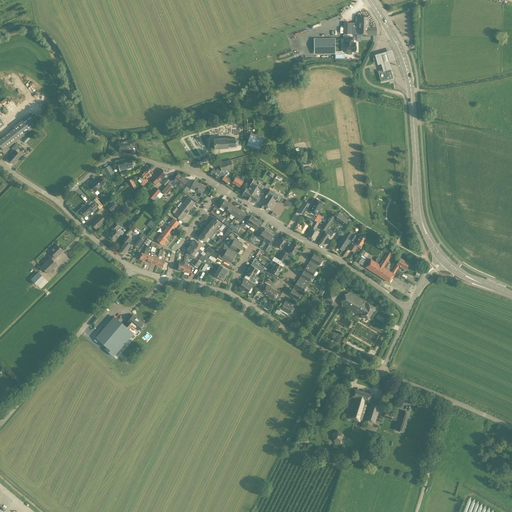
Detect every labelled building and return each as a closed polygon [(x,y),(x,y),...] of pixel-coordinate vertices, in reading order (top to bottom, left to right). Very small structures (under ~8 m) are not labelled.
[(344,22),(343,33),(377,35),(377,27),(368,26),(369,16),(355,16),(355,22),(344,22)] [(342,42),(342,51),(356,52),(356,50),(357,50),(356,46),(356,41),(353,42),(353,36),(345,36),(345,41),(342,41),(342,42)] [(335,54),(334,38),(314,39),(314,54),(335,54)] [(394,60),(392,50),(375,54),(378,64),(382,63),(384,70),(391,69),(389,61),(394,60)] [(384,70),(378,72),(381,82),(393,79),(392,73),(391,69),(384,70)] [(3,105),(5,107),(6,106),(8,107),(13,103),(10,99),(3,105)] [(37,125),(31,117),(33,115),(31,113),(29,115),(29,114),(13,127),(14,128),(0,139),(0,146),(4,151),(21,137),(37,125)] [(262,137),(250,133),(251,123),(247,123),(247,133),(244,132),(243,135),(246,136),(244,141),(248,142),(246,146),(258,151),(262,137)] [(238,141),(237,141),(235,139),(227,139),(227,138),(214,139),(214,140),(213,140),(213,141),(214,141),(214,146),(214,148),(216,148),(228,148),(228,147),(231,147),(231,148),(232,148),(232,147),(235,147),(235,148),(236,147),(236,146),(237,145),(238,145),(238,144),(237,144),(237,142),(238,141)] [(132,147),(135,146),(133,139),(130,139),(130,141),(123,142),(118,143),(119,144),(117,144),(118,149),(119,149),(120,151),(127,150),(131,149),(131,147),(132,147)] [(21,155),(16,150),(19,146),(16,143),(12,148),(15,151),(7,159),(13,164),(21,155)] [(222,172),(225,174),(222,178),(220,182),(225,186),(229,180),(225,177),(226,175),(228,175),(229,173),(227,171),(226,170),(233,168),(230,160),(219,163),(222,171),(223,171),(222,172)] [(132,161),(118,164),(120,172),(121,176),(127,175),(126,170),(131,169),(133,168),(132,161)] [(114,174),(115,174),(109,165),(103,169),(109,178),(110,180),(116,177),(114,174)] [(148,181),(146,179),(153,173),(147,166),(139,174),(141,176),(139,178),(143,182),(141,184),(143,186),(148,181)] [(213,169),(209,174),(217,179),(219,176),(222,178),(225,174),(222,172),(217,169),(215,167),(213,169)] [(156,185),(160,180),(167,173),(161,169),(155,175),(150,180),(156,185)] [(187,180),(179,173),(173,180),(171,182),(170,181),(168,184),(162,191),(167,195),(173,188),(174,187),(177,184),(177,183),(178,182),(182,185),(187,180)] [(97,190),(105,182),(100,177),(97,180),(95,179),(91,183),(88,186),(89,187),(93,192),(96,189),(97,190)] [(239,188),(243,182),(235,177),(232,183),(239,188)] [(132,178),(127,181),(131,188),(136,185),(132,178)] [(245,199),(248,200),(258,183),(253,179),(250,185),(248,189),(246,188),(243,194),(241,196),(245,199)] [(190,188),(196,190),(200,184),(194,181),(190,188)] [(254,203),(255,202),(259,196),(257,195),(260,191),(263,186),(258,183),(248,200),(250,201),(254,204),(254,203)] [(200,184),(196,190),(202,193),(202,195),(204,196),(207,190),(205,189),(206,187),(200,184)] [(185,194),(191,198),(193,197),(187,192),(190,189),(186,186),(182,192),(186,194),(185,194)] [(160,191),(155,187),(148,195),(153,200),(160,191)] [(270,209),(276,200),(278,201),(278,202),(279,204),(283,198),(281,197),(279,195),(269,189),(259,207),(262,209),(264,206),(270,209)] [(187,197),(183,203),(190,209),(195,203),(187,197)] [(97,198),(94,201),(100,208),(104,205),(97,198)] [(111,211),(111,210),(113,213),(119,207),(117,205),(112,199),(106,205),(108,207),(111,211)] [(317,215),(323,203),(315,199),(309,210),(317,215)] [(224,200),(220,206),(226,210),(230,203),(224,200)] [(305,212),(309,204),(303,200),(299,208),(305,212)] [(98,207),(94,202),(94,203),(93,202),(89,206),(87,204),(80,211),(85,217),(91,211),(92,212),(94,210),(94,211),(98,207)] [(183,203),(179,208),(186,214),(190,209),(183,203)] [(226,210),(231,213),(235,206),(230,203),(226,210)] [(240,210),(235,206),(231,213),(236,216),(240,210)] [(181,220),(186,214),(179,208),(177,207),(173,212),(175,214),(174,215),(181,220)] [(240,221),(243,223),(248,215),(245,214),(245,213),(240,210),(236,216),(241,220),(240,221)] [(311,227),(306,236),(314,240),(319,232),(317,231),(315,229),(319,223),(318,223),(320,220),(320,219),(325,222),(327,218),(325,217),(319,213),(318,215),(314,221),(311,227)] [(346,219),(347,219),(338,213),(334,220),(342,225),(346,219)] [(96,229),(105,220),(106,221),(109,218),(106,215),(103,218),(100,215),(91,224),(96,229)] [(246,224),(250,227),(256,218),(251,215),(250,217),(248,215),(243,223),(240,226),(243,228),(245,224),(246,224)] [(325,231),(327,228),(335,218),(330,215),(321,228),(325,231)] [(223,224),(220,222),(214,217),(210,222),(216,227),(219,229),(223,224)] [(173,218),(169,224),(175,228),(179,223),(173,218)] [(255,230),(261,221),(256,218),(250,227),(255,230)] [(349,220),(347,219),(346,219),(342,225),(344,227),(345,226),(347,227),(350,222),(348,221),(349,220)] [(120,226),(115,221),(110,227),(113,230),(108,235),(114,241),(121,234),(122,235),(124,233),(119,229),(117,231),(117,230),(120,226)] [(210,222),(206,227),(214,234),(216,232),(214,230),(216,227),(210,222)] [(304,224),(305,223),(303,222),(301,226),(298,224),(295,229),(304,233),(308,226),(304,224)] [(231,223),(230,225),(228,227),(236,233),(240,226),(237,224),(235,226),(231,223)] [(169,224),(165,229),(171,234),(175,228),(169,224)] [(206,227),(202,232),(208,237),(211,239),(214,234),(206,227)] [(259,237),(264,240),(270,231),(264,228),(259,237)] [(330,230),(327,228),(325,231),(326,231),(325,232),(324,233),(319,240),(318,242),(322,246),(326,240),(329,236),(327,235),(330,230)] [(165,229),(161,235),(167,239),(171,234),(165,229)] [(248,240),(251,242),(255,236),(257,232),(254,230),(248,240)] [(269,243),(271,240),(275,234),(270,231),(264,240),(269,243)] [(198,237),(202,240),(204,242),(208,237),(202,232),(198,237)] [(139,248),(145,240),(144,240),(147,236),(142,233),(140,236),(139,236),(134,244),(139,248)] [(123,240),(125,242),(119,250),(125,254),(131,245),(129,243),(131,239),(126,235),(123,240)] [(156,240),(156,241),(162,245),(167,239),(161,235),(156,240)] [(231,236),(230,239),(233,241),(231,244),(240,249),(243,245),(242,244),(242,243),(231,236)] [(348,240),(341,236),(335,246),(342,250),(348,240)] [(352,244),(357,247),(358,244),(361,246),(365,240),(365,239),(360,236),(358,239),(356,238),(352,244)] [(286,240),(282,237),(280,240),(277,238),(276,240),(273,244),(276,246),(281,249),(287,240),(286,240)] [(210,255),(213,251),(208,247),(206,250),(207,251),(205,253),(203,252),(203,251),(199,249),(201,246),(195,241),(191,246),(197,251),(201,254),(203,256),(203,255),(205,257),(207,258),(210,255)] [(300,246),(293,242),(288,251),(287,253),(289,254),(288,255),(290,256),(292,258),(294,255),(300,246)] [(354,252),(357,247),(352,244),(352,243),(349,248),(354,252)] [(226,245),(225,247),(236,253),(236,254),(237,253),(238,253),(240,249),(231,244),(230,247),(226,245)] [(53,260),(56,258),(55,258),(63,251),(57,245),(50,252),(51,253),(48,256),(49,257),(41,266),(48,274),(58,265),(53,260)] [(188,252),(186,254),(191,257),(193,255),(193,256),(197,251),(191,246),(187,251),(188,252)] [(226,251),(225,253),(233,259),(236,254),(235,254),(236,253),(225,247),(224,246),(223,248),(226,251)] [(150,253),(151,251),(151,250),(150,249),(150,248),(148,248),(147,251),(145,251),(144,253),(142,253),(139,259),(145,261),(148,252),(150,253)] [(394,274),(395,273),(397,270),(394,269),(391,273),(386,269),(389,263),(387,261),(392,253),(388,250),(386,252),(382,249),(380,252),(381,252),(380,254),(379,254),(378,256),(379,256),(377,258),(375,260),(376,260),(375,262),(371,259),(365,267),(389,282),(394,274)] [(283,262),(288,254),(283,250),(278,258),(283,262)] [(152,252),(151,251),(150,253),(148,252),(145,261),(151,263),(153,257),(154,254),(151,253),(152,252)] [(229,263),(230,262),(231,263),(233,259),(225,253),(223,257),(219,254),(218,257),(229,263)] [(314,262),(312,265),(317,267),(319,265),(322,260),(314,255),(310,260),(314,262)] [(280,260),(274,257),(272,260),(276,262),(273,267),(280,271),(283,267),(278,263),(280,260)] [(397,264),(394,269),(397,270),(395,273),(401,277),(403,274),(397,270),(399,266),(405,270),(409,264),(400,258),(397,264)] [(163,267),(165,261),(159,259),(157,265),(163,267)] [(202,262),(201,262),(200,261),(199,261),(195,259),(191,264),(197,268),(202,262)] [(177,270),(183,272),(185,262),(179,261),(178,264),(177,270)] [(263,268),(258,265),(253,262),(251,265),(248,269),(256,274),(258,270),(262,271),(263,268)] [(220,265),(217,270),(226,276),(229,271),(220,265)] [(317,267),(312,265),(311,268),(307,265),(304,271),(312,276),(315,277),(318,272),(315,270),(317,267)] [(265,272),(270,276),(272,272),(277,276),(280,271),(273,267),(270,271),(267,269),(264,267),(263,268),(266,270),(265,272)] [(248,269),(245,274),(250,277),(248,280),(249,280),(254,284),(256,280),(255,280),(257,275),(255,274),(256,274),(248,269)] [(223,281),(226,276),(217,270),(214,275),(223,281)] [(304,271),(301,276),(304,278),(303,281),(307,284),(309,281),(311,282),(312,282),(315,277),(312,276),(304,271)] [(37,272),(29,279),(35,286),(43,278),(37,272)] [(266,285),(262,292),(273,298),(274,297),(276,298),(278,295),(276,293),(277,291),(270,287),(272,283),(266,279),(264,283),(267,285),(266,285)] [(247,284),(243,281),(239,287),(248,292),(251,287),(252,287),(254,284),(249,280),(247,284)] [(297,281),(294,287),(298,289),(302,292),(304,293),(305,292),(307,288),(307,287),(306,286),(307,284),(303,281),(301,284),(297,281)] [(330,306),(338,293),(328,288),(328,289),(325,294),(321,300),(330,306)] [(296,292),(292,289),(289,294),(298,300),(301,294),(302,292),(298,289),(296,292)] [(346,294),(344,293),(340,301),(342,302),(342,306),(357,314),(358,313),(361,315),(368,319),(374,307),(368,304),(349,293),(346,294)] [(294,305),(289,302),(287,304),(284,302),(281,308),(280,310),(288,315),(289,313),(290,314),(290,313),(291,314),(294,309),(293,308),(294,305)] [(144,324),(133,315),(127,321),(128,322),(125,325),(114,316),(95,338),(106,347),(104,349),(113,356),(115,354),(116,355),(134,333),(129,329),(132,326),(138,330),(135,333),(137,335),(141,330),(139,329),(144,324)] [(348,414),(349,416),(349,418),(359,422),(360,419),(363,418),(367,404),(370,405),(369,407),(367,406),(364,419),(376,423),(379,410),(378,410),(379,405),(369,402),(372,394),(354,389),(351,396),(354,397),(353,398),(348,414)] [(392,420),(394,414),(393,414),(385,411),(383,417),(392,420)] [(409,414),(401,411),(392,439),(400,441),(409,414)] [(330,437),(336,443),(344,435),(337,429),(330,437)]
